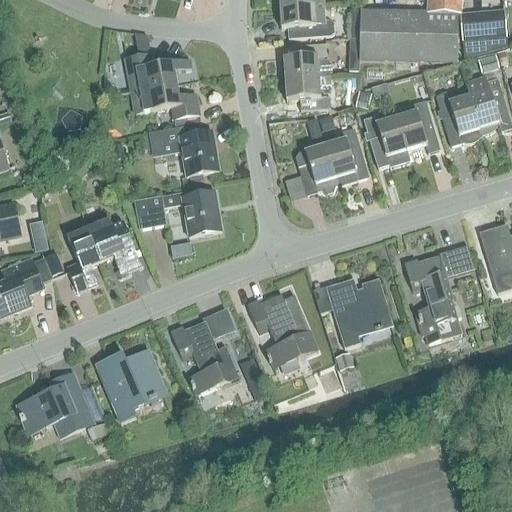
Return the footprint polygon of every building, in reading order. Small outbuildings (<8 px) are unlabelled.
[(278,0),(279,11),(323,8),(322,0),(278,0)] [(460,0),(427,0),(427,16),(359,14),(358,63),(456,67),(458,18),(460,18),(460,0)] [(288,43),(295,42),(330,40),(333,37),(333,25),(329,23),(324,24),(323,8),(279,11),(281,32),(287,31),(288,43)] [(504,14),(460,18),(459,18),(461,46),(506,42),(504,14)] [(154,55),(151,35),(141,37),(143,56),(154,55)] [(283,62),(284,83),(329,79),(329,77),(331,77),(331,67),(328,67),(328,64),(324,64),(323,60),(326,60),(325,48),(295,50),(296,61),(283,62)] [(500,70),(508,68),(505,56),(497,58),(500,70)] [(498,71),(495,58),(477,63),(481,76),(498,71)] [(125,64),(131,96),(175,88),(173,76),(190,73),(188,63),(152,70),(150,59),(125,64)] [(511,135),(511,133),(511,132),(511,130),(496,77),(464,87),(468,100),(469,100),(481,142),(482,142),(481,140),(487,138),(491,136),(494,134),(496,131),(498,128),(500,136),(501,136),(501,135),(504,136),(507,136),(511,135)] [(329,79),(284,83),(286,105),(299,104),(300,113),(330,111),(329,100),(320,101),(319,89),(330,89),(329,79)] [(175,88),(131,96),(135,118),(172,111),(174,122),(198,118),(195,98),(178,101),(175,88)] [(367,113),(370,97),(359,94),(355,110),(367,113)] [(481,142),(469,100),(468,100),(449,105),(447,97),(435,101),(439,114),(435,115),(438,123),(441,122),(450,151),(462,147),(466,148),(470,148),(474,146),(478,144),(480,141),(481,142)] [(406,155),(425,149),(428,157),(439,154),(425,105),(412,108),(415,116),(396,121),(406,155)] [(331,120),(319,123),(322,135),(334,132),(331,120)] [(406,155),(396,121),(376,127),(374,120),(363,123),(366,136),(363,137),(365,145),(369,144),(377,173),(389,169),(390,172),(410,166),(406,155)] [(185,140),(183,130),(148,136),(152,161),(181,156),(185,181),(218,175),(211,136),(185,140)] [(341,144),(325,149),(337,191),(367,182),(353,132),(339,136),(341,144)] [(0,174),(8,172),(0,145),(0,174)] [(109,148),(112,163),(124,161),(121,146),(109,148)] [(306,200),(320,196),(324,199),(332,197),(334,191),(337,191),(325,149),(297,157),(294,162),(306,200)] [(189,241),(220,235),(213,196),(187,200),(186,195),(133,205),(138,233),(167,228),(164,212),(183,209),(189,241)] [(37,198),(28,200),(30,209),(39,208),(37,198)] [(0,244),(22,240),(15,208),(0,211),(0,244)] [(104,216),(84,225),(101,267),(113,262),(120,278),(140,269),(122,226),(111,231),(104,216)] [(101,267),(84,225),(63,233),(78,268),(66,273),(76,296),(97,287),(90,271),(101,267)] [(511,289),(510,284),(511,283),(511,238),(510,240),(506,228),(478,236),(496,298),(511,292),(511,289)] [(458,323),(457,324),(445,281),(474,273),(467,249),(437,257),(438,262),(417,268),(416,264),(404,268),(411,296),(423,292),(428,311),(408,317),(415,341),(425,339),(428,348),(462,339),(458,323)] [(43,293),(41,287),(52,282),(41,257),(41,258),(42,261),(32,266),(30,262),(1,275),(5,285),(0,287),(0,322),(30,310),(26,300),(43,293)] [(357,339),(392,328),(378,283),(360,288),(362,293),(356,295),(353,283),(325,291),(343,353),(359,348),(357,339)] [(276,349),(264,354),(256,358),(266,382),(276,378),(274,372),(305,359),(280,299),(259,307),(258,305),(246,310),(257,337),(268,332),(276,349)] [(188,381),(196,399),(238,382),(224,348),(221,349),(217,339),(227,335),(219,317),(210,321),(209,320),(203,323),(204,326),(184,334),(183,332),(171,337),(183,364),(192,360),(199,377),(188,381)] [(132,414),(166,399),(147,353),(131,360),(133,364),(126,367),(122,357),(95,368),(120,427),(135,420),(132,414)] [(349,356),(334,360),(338,375),(353,370),(349,356)] [(58,441),(92,427),(72,378),(50,387),(53,394),(15,410),(19,420),(17,420),(19,424),(21,424),(26,437),(52,427),(58,441)] [(86,433),(91,444),(108,437),(104,426),(86,433)]
